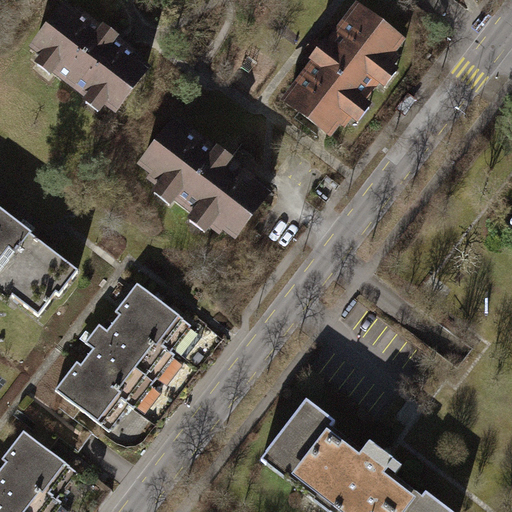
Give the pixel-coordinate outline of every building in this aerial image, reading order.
[(414,51),(350,4),(279,103),(342,149),(414,51)] [(174,103),(76,30),(34,88),(132,159),(174,103)] [(285,206),(190,133),(150,186),(248,258),(285,206)] [(0,220),(0,293),(44,328),(80,282),(0,220)] [(129,328),(191,373),(215,342),(153,296),(129,328)] [(191,373),(129,328),(99,369),(161,415),(191,373)] [(134,452),(161,415),(99,369),(72,406),(134,452)] [(440,511),(321,425),(268,496),(290,511),(440,511)] [(44,437),(21,469),(80,511),(82,511),(105,482),(44,437)] [(373,461),(404,485),(412,474),(381,451),(373,461)] [(80,511),(21,469),(0,497),(0,511),(80,511)]
